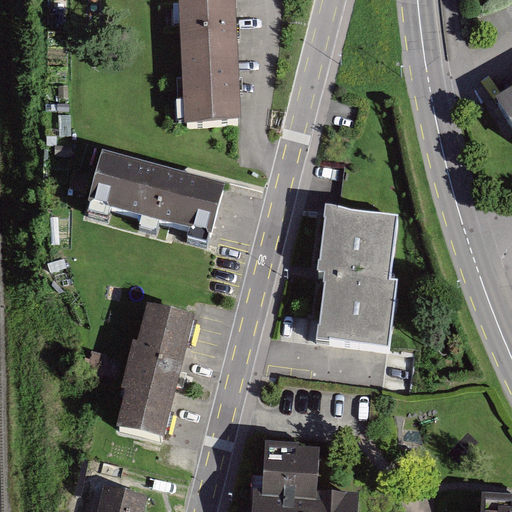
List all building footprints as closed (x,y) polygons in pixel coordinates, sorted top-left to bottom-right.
[(232,12),(180,14),(184,128),(236,126),(232,12)] [(511,103),(501,109),(511,130),(511,103)] [(238,195),(108,164),(98,206),(228,237),(238,195)] [(333,348),(402,357),(411,287),(401,286),(409,223),(341,214),(332,281),(341,282),(333,348)] [(196,324),(153,314),(125,434),(169,444),(196,324)] [(256,501),(255,511),(370,511),(371,507),(333,505),(335,453),(271,449),(268,502),(256,501)] [(158,511),(160,503),(116,493),(111,511),(158,511)]
